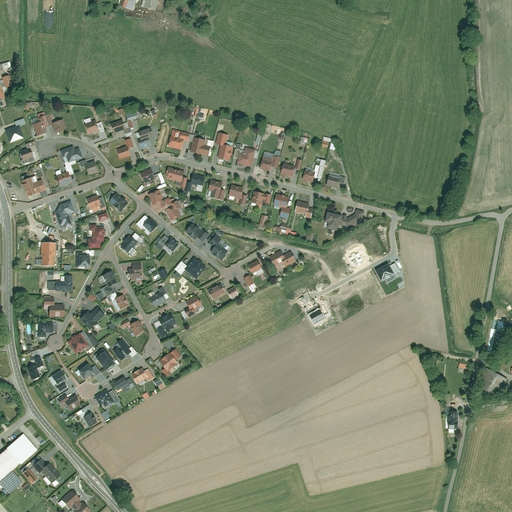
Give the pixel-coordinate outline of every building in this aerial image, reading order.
[(121,0),(119,8),(132,13),(136,0),(121,0)] [(144,0),(142,8),(154,11),(156,0),(144,0)] [(1,78),(4,89),(11,88),(8,76),(1,78)] [(30,102),(22,104),(24,111),(32,109),(30,102)] [(46,127),(51,125),(54,133),(63,130),(60,120),(52,123),(48,113),(42,115),(46,127)] [(43,134),(41,129),(46,127),(42,115),(37,117),(38,123),(31,125),(35,136),(43,134)] [(14,122),(16,127),(19,126),(25,124),(23,119),(14,122)] [(84,126),(86,134),(98,131),(96,122),(84,126)] [(110,125),(112,133),(124,130),(122,122),(110,125)] [(16,127),(5,131),(9,143),(23,139),(19,126),(16,127)] [(149,129),(138,133),(140,139),(151,136),(149,129)] [(170,131),(169,137),(168,137),(166,147),(179,150),(181,140),(175,138),(177,132),(170,131)] [(220,147),(217,159),(228,162),(231,148),(224,146),(226,136),(217,134),(214,145),(220,147)] [(137,142),(139,150),(152,146),(149,138),(137,142)] [(200,156),(200,155),(206,156),(208,147),(202,146),(204,141),(192,138),(188,152),(200,156)] [(115,149),(119,160),(129,157),(126,146),(115,149)] [(65,163),(81,157),(79,150),(74,151),(73,148),(62,152),(63,157),(65,163)] [(257,153),(253,152),(253,151),(244,149),(243,155),(238,154),(235,164),(250,167),(252,159),(255,160),(257,153)] [(22,161),(23,164),(32,162),(31,158),(32,158),(30,150),(18,154),(20,162),(22,161)] [(260,156),(257,169),(268,171),(271,159),(260,156)] [(270,167),(276,169),(279,158),(273,157),(270,167)] [(84,159),(77,162),(79,167),(87,165),(84,159)] [(320,160),(315,178),(320,179),(325,161),(320,160)] [(83,166),(86,175),(98,172),(95,163),(83,166)] [(59,170),(54,172),(56,176),(55,177),(59,187),(70,183),(68,176),(73,174),(69,165),(63,167),(65,174),(61,175),(59,170)] [(281,165),(279,173),(291,176),(293,168),(281,165)] [(168,175),(166,179),(181,183),(183,173),(170,170),(171,169),(166,168),(164,174),(168,175)] [(143,182),(144,185),(154,181),(150,171),(140,175),(143,182)] [(302,172),(300,179),(311,182),(313,175),(307,173),(302,172)] [(157,185),(163,182),(160,174),(154,177),(157,185)] [(189,185),(196,187),(195,191),(200,192),(201,188),(204,178),(192,175),(189,185)] [(327,175),(325,186),(335,188),(338,178),(327,175)] [(34,195),(34,194),(44,190),(41,180),(31,183),(29,177),(19,180),(25,198),(34,195)] [(209,182),(207,191),(218,194),(220,184),(209,182)] [(229,186),(226,197),(239,199),(241,189),(229,186)] [(147,195),(151,206),(158,203),(160,207),(165,205),(163,199),(160,200),(157,191),(147,195)] [(253,192),(250,205),(260,207),(261,201),(264,202),(263,205),(267,207),(270,196),(265,195),(265,197),(262,197),(263,195),(253,192)] [(114,195),(108,202),(120,212),(126,205),(114,195)] [(275,195),(272,206),(286,209),(288,199),(275,195)] [(85,200),(89,210),(99,207),(96,197),(85,200)] [(77,211),(73,201),(62,204),(58,212),(62,226),(66,225),(67,228),(74,226),(70,214),(77,211)] [(165,214),(169,222),(176,219),(173,211),(176,210),(173,203),(167,205),(168,208),(164,210),(165,214)] [(303,217),(310,219),(312,211),(306,209),(307,206),(296,203),(293,212),(304,215),(303,217)] [(55,218),(52,208),(37,213),(40,223),(55,218)] [(280,209),(278,215),(288,218),(290,212),(280,209)] [(338,226),(347,228),(360,222),(363,213),(355,211),(353,215),(346,219),(340,217),(338,226)] [(325,212),(323,222),(326,223),(325,228),(335,231),(336,226),(338,216),(325,212)] [(97,217),(99,223),(107,220),(105,214),(97,217)] [(143,217),(135,224),(138,228),(146,220),(143,217)] [(148,220),(141,228),(148,235),(155,227),(148,220)] [(190,225),(184,234),(195,241),(201,233),(190,225)] [(99,249),(98,243),(102,243),(102,229),(95,229),(95,226),(89,226),(89,232),(92,232),(92,240),(86,240),(86,249),(99,249)] [(129,229),(126,234),(138,243),(141,238),(129,229)] [(197,240),(202,244),(207,237),(203,233),(197,240)] [(225,251),(217,245),(220,242),(212,236),(207,243),(212,247),(209,252),(220,260),(226,252),(225,251)] [(129,237),(119,248),(126,255),(136,244),(129,237)] [(163,237),(154,247),(158,251),(168,241),(163,237)] [(170,239),(162,248),(169,254),(177,246),(170,239)] [(59,251),(54,251),(55,244),(39,244),(38,267),(54,267),(54,260),(59,261),(59,251)] [(77,269),(86,269),(87,256),(93,256),(93,250),(85,250),(85,252),(78,252),(77,269)] [(275,264),(278,271),(294,263),(289,253),(281,257),(279,253),(267,259),(271,266),(275,264)] [(184,271),(195,280),(206,268),(195,258),(184,271)] [(247,266),(251,275),(261,270),(256,261),(247,266)] [(388,264),(375,271),(381,282),(400,272),(395,263),(390,266),(388,264)] [(182,264),(175,271),(179,275),(186,267),(182,264)] [(128,271),(128,282),(140,281),(140,274),(142,274),(141,265),(131,266),(131,271),(128,271)] [(168,278),(164,270),(158,273),(162,281),(168,278)] [(106,287),(102,289),(106,297),(113,294),(110,286),(116,283),(111,272),(101,277),(106,287)] [(53,283),(53,292),(71,291),(70,282),(69,283),(69,278),(63,278),(63,283),(53,283)] [(207,291),(211,301),(224,294),(220,285),(207,291)] [(225,293),(230,301),(237,296),(232,288),(225,293)] [(149,299),(154,308),(164,303),(159,293),(149,299)] [(113,294),(106,297),(109,303),(116,299),(113,294)] [(113,302),(118,312),(126,307),(121,297),(113,302)] [(195,297),(184,303),(187,308),(182,311),(186,319),(194,315),(192,310),(200,306),(195,297)] [(42,309),(48,309),(48,317),(63,317),(63,307),(53,307),(53,299),(42,300),(42,309)] [(80,319),(88,330),(104,318),(96,307),(80,319)] [(325,307),(309,315),(314,324),(325,319),(324,316),(328,314),(325,307)] [(169,315),(153,325),(161,339),(167,336),(163,330),(174,324),(169,315)] [(127,320),(119,325),(122,330),(130,325),(127,320)] [(111,332),(115,330),(111,322),(106,325),(111,332)] [(134,337),(143,334),(138,323),(130,326),(134,337)] [(50,334),(51,324),(36,324),(36,338),(45,338),(45,333),(50,334)] [(93,348),(83,331),(78,334),(88,350),(93,348)] [(66,342),(74,354),(86,347),(78,335),(66,342)] [(131,352),(120,338),(114,342),(118,348),(113,352),(120,361),(131,352)] [(93,356),(104,370),(113,363),(102,349),(93,356)] [(180,357),(174,351),(169,354),(175,361),(180,357)] [(163,371),(160,373),(165,378),(169,376),(165,371),(175,363),(168,355),(158,364),(163,371)] [(33,359),(36,368),(42,366),(39,357),(33,359)] [(95,377),(101,372),(95,365),(90,369),(86,363),(76,370),(80,376),(83,374),(86,377),(92,373),(95,377)] [(25,370),(29,381),(37,378),(33,367),(25,370)] [(140,369),(129,375),(135,384),(145,378),(147,382),(153,378),(147,368),(141,372),(140,369)] [(65,370),(53,376),(62,392),(69,387),(66,381),(70,379),(65,370)] [(487,371),(477,391),(495,400),(505,380),(487,371)] [(111,384),(114,391),(120,387),(124,393),(133,387),(128,379),(123,382),(121,378),(111,384)] [(151,381),(154,387),(156,386),(158,389),(163,387),(158,378),(151,381)] [(113,402),(105,389),(93,396),(98,406),(101,404),(104,408),(113,402)] [(64,404),(68,412),(79,406),(74,398),(67,402),(64,397),(56,402),(59,407),(64,404)] [(447,408),(446,431),(456,431),(457,409),(447,408)] [(83,409),(75,414),(78,418),(86,413),(83,409)] [(100,414),(103,420),(108,416),(105,411),(100,414)] [(89,413),(81,418),(88,429),(96,423),(89,413)] [(22,437),(0,454),(0,486),(7,494),(20,483),(10,471),(34,453),(22,437)] [(38,474),(39,473),(53,487),(56,484),(52,480),(57,476),(46,464),(43,467),(37,461),(31,467),(38,474)] [(25,469),(20,474),(29,483),(34,478),(25,469)] [(74,489),(63,499),(72,508),(75,505),(79,508),(83,504),(80,500),(83,497),(74,489)] [(79,508),(76,510),(77,511),(90,511),(92,511),(85,502),(83,504),(79,508)]
